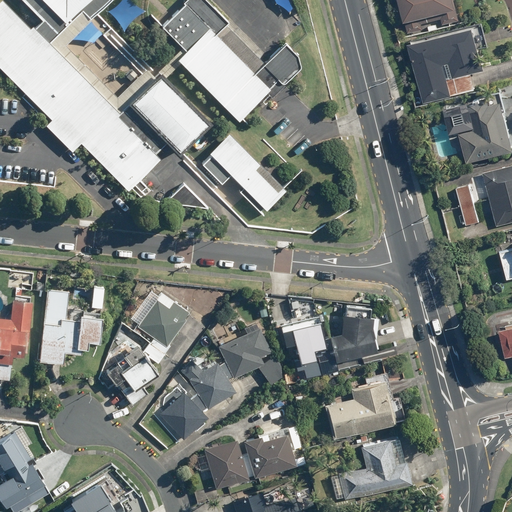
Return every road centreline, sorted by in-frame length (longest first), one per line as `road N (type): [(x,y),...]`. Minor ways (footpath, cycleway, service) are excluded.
road 1 (residential): [(0,230),(357,267),(409,257)]
road 2 (secondary): [(343,0),(409,257)]
road 3 (secondary): [(409,257),(450,404)]
road 4 (residential): [(174,511),(144,455),(80,418)]
